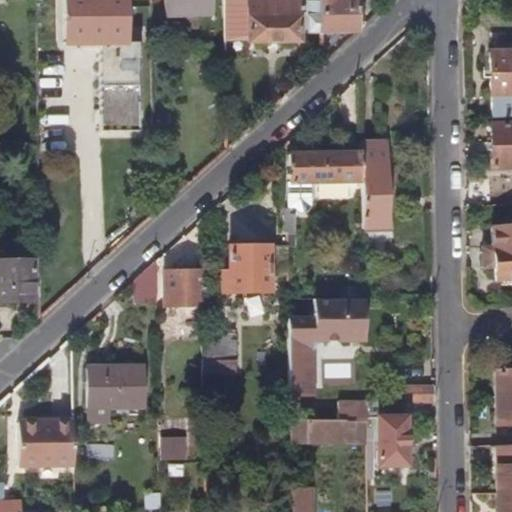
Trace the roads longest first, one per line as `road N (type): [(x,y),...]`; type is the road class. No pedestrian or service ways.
road 1 (residential): [(413,0),(0,366)]
road 2 (residential): [(443,0),(443,327)]
road 3 (residential): [(443,327),(444,511)]
